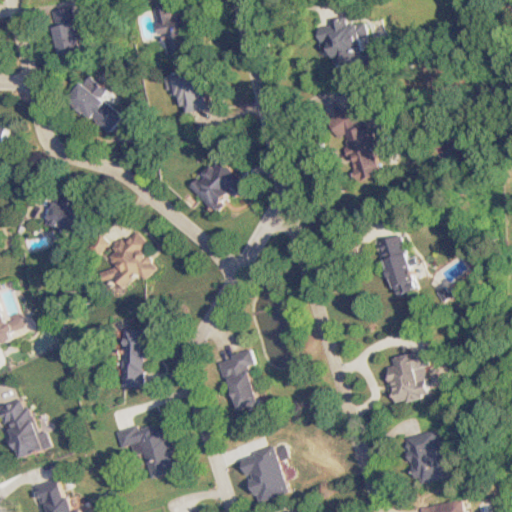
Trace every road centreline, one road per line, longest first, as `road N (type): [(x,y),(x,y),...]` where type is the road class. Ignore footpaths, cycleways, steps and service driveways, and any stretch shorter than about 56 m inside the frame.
road 1 (residential): [(11,0),(45,136),(57,150),(127,175),(240,272)]
road 2 (residential): [(287,204),(188,358),(231,511)]
road 3 (residential): [(380,511),(287,204)]
road 4 (residential): [(237,0),(287,204)]
